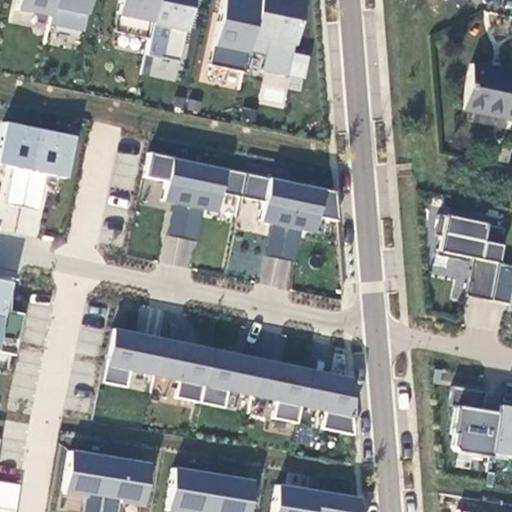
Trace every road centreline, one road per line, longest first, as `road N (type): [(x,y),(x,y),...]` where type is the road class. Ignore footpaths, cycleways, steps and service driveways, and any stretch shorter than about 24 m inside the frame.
road 1 (residential): [(0,249),(375,333)]
road 2 (residential): [(349,0),(375,333)]
road 3 (residential): [(375,333),(391,511)]
road 4 (residential): [(375,333),(511,361)]
